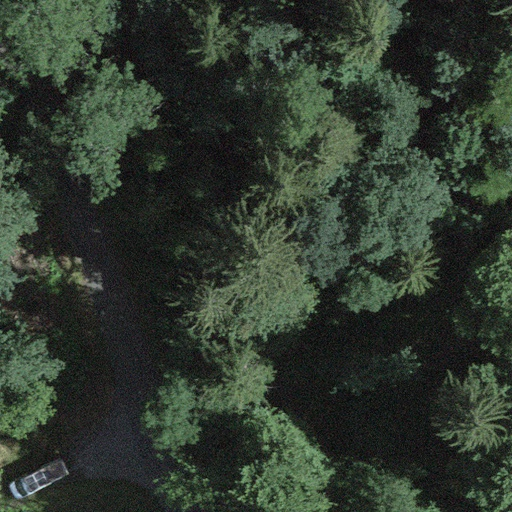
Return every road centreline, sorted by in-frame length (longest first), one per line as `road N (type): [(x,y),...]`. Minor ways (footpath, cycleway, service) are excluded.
road 1 (unclassified): [(0,16),(60,157),(182,511)]
road 2 (track): [(161,455),(0,502)]
